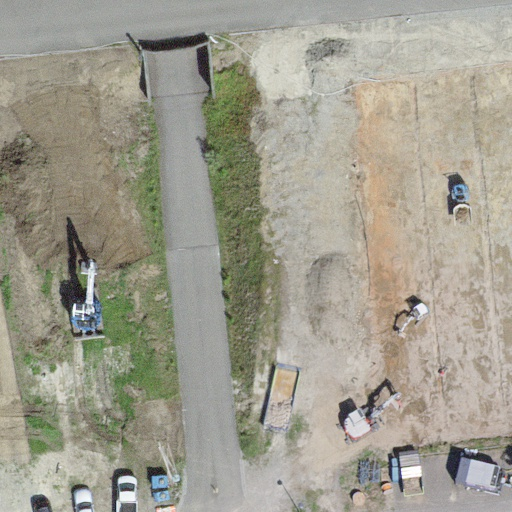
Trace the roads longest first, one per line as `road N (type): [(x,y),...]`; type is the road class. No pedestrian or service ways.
road 1 (track): [(304,511),(313,0)]
road 2 (residential): [(313,0),(0,36)]
